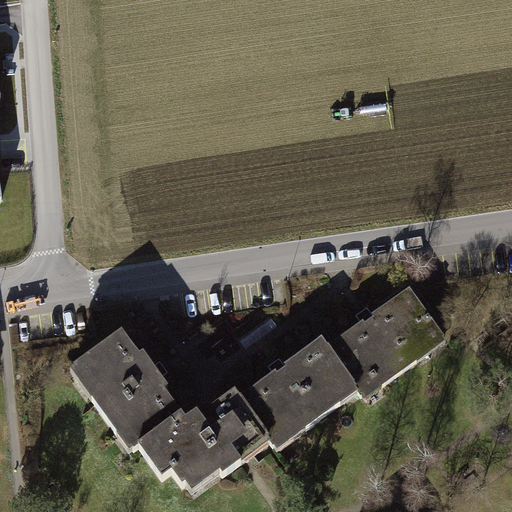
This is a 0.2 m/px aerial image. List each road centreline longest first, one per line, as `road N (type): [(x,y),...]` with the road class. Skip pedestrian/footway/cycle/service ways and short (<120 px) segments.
road 1 (residential): [(511,222),(51,288)]
road 2 (residential): [(51,288),(35,0)]
